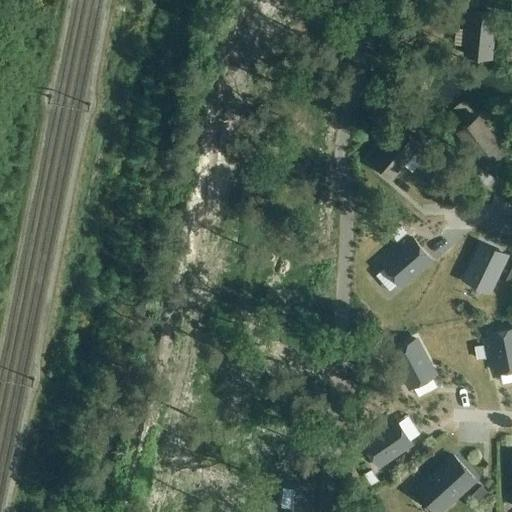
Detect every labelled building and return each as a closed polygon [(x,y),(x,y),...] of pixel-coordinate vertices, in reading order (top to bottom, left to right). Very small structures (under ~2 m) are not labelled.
[(493,59),(498,13),(469,10),(464,56),(493,59)] [(484,170),(508,153),(480,115),(456,132),(484,170)] [(377,139),(383,133),(377,126),(370,132),(377,139)] [(393,180),(421,148),(399,129),(371,161),(393,180)] [(402,226),(392,234),(397,241),(407,233),(402,226)] [(412,237),(381,264),(402,288),(433,261),(412,237)] [(468,297),(496,297),(496,257),(468,257),(468,297)] [(511,321),(489,325),(497,371),(511,368),(511,321)] [(390,346),(410,386),(434,373),(414,334),(390,346)] [(361,438),(380,466),(415,442),(396,415),(361,438)] [(437,511),(439,511),(460,494),(476,480),(454,456),(417,489),(437,511)] [(472,495),(478,502),(488,494),(482,486),(472,495)]
